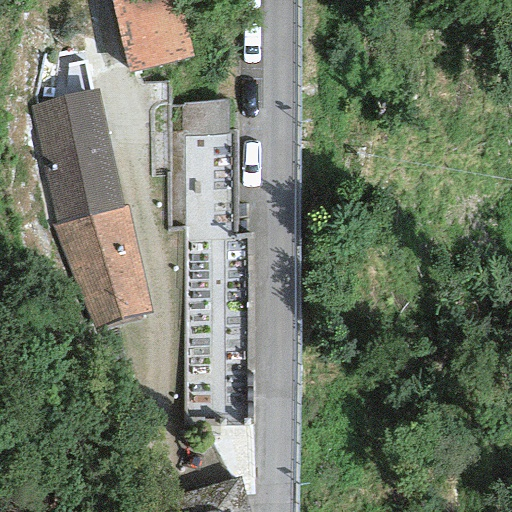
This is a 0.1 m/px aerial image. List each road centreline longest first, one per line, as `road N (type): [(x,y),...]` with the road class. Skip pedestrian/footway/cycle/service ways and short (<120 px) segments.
road 1 (track): [(164,511),(146,448),(156,406),(158,287),(97,0)]
road 2 (tertiary): [(270,511),(273,0)]
